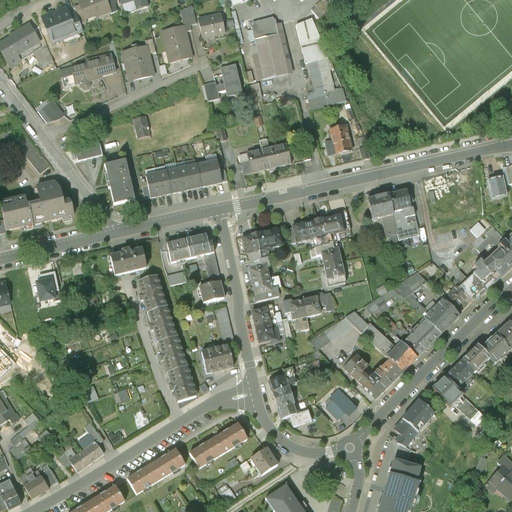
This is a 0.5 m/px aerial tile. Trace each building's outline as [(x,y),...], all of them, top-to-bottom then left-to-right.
[(105,0),(83,0),(77,2),(79,7),(83,18),(93,15),(95,19),(110,14),(106,4),(105,0)] [(119,0),(121,7),(134,4),(136,12),(148,9),(145,0),(119,0)] [(227,0),(230,9),(241,5),(254,0),(227,0)] [(317,18),(333,3),(330,0),(322,0),(311,11),(317,18)] [(113,1),(106,4),(110,14),(110,16),(117,14),(113,1)] [(79,7),(73,9),(75,15),(80,27),(85,25),(83,18),(79,7)] [(192,7),(186,10),(190,27),(197,26),(192,7)] [(66,10),(57,13),(58,16),(54,18),(54,17),(43,21),(52,44),(75,35),(69,18),(66,10)] [(186,10),(180,13),(183,29),(184,29),(185,34),(191,33),(190,27),(186,10)] [(75,15),(69,18),(75,35),(82,32),(80,27),(75,15)] [(220,16),(198,21),(202,41),(224,36),(220,16)] [(272,21),(252,25),(251,27),(263,81),(287,76),(275,23),(272,21)] [(28,26),(13,35),(15,38),(11,40),(11,38),(0,44),(0,52),(9,68),(32,54),(41,49),(41,47),(28,26)] [(183,29),(162,34),(169,65),(191,60),(185,34),(184,29),(183,29)] [(152,41),(145,43),(146,49),(148,57),(155,55),(152,41)] [(45,46),(41,47),(41,49),(32,54),(41,71),(53,65),(45,46)] [(146,49),(122,55),(124,64),(129,63),(134,83),(152,78),(148,58),(149,58),(148,57),(146,49)] [(111,57),(86,63),(87,67),(60,73),(62,80),(78,77),(81,90),(84,93),(88,92),(90,88),(89,83),(94,82),(93,80),(115,75),(111,57)] [(337,104),(347,101),(341,89),(334,91),(326,60),(308,65),(316,93),(307,95),(311,112),(319,110),(319,109),(337,105),(337,104)] [(235,67),(220,70),(223,86),(216,87),(217,94),(225,93),(227,99),(242,95),(235,67)] [(215,84),(203,87),(207,103),(219,101),(216,87),(215,84)] [(64,117),(52,101),(37,113),(46,124),(51,121),(52,123),(57,119),(58,121),(64,117)] [(147,116),(134,118),(136,138),(150,136),(147,116)] [(347,128),(329,132),(335,155),(341,154),(342,155),(349,154),(349,152),(352,151),(347,128)] [(11,131),(0,133),(0,144),(14,142),(11,131)] [(49,168),(23,135),(14,142),(40,175),(49,168)] [(285,146),(268,150),(266,141),(259,143),(261,151),(262,151),(266,171),(269,171),(270,173),(277,171),(277,169),(290,165),(285,146)] [(100,145),(83,149),(85,161),(102,157),(100,145)] [(367,148),(360,150),(363,161),(370,159),(367,148)] [(85,161),(83,149),(75,151),(78,163),(85,161)] [(308,149),(301,151),(304,162),(311,160),(308,149)] [(261,151),(246,155),(248,163),(241,165),(244,177),(266,171),(262,151),(261,151)] [(134,202),(125,162),(104,167),(104,168),(113,206),(113,207),(134,202)] [(217,163),(206,165),(211,187),(221,184),(219,173),(217,163)] [(206,165),(196,167),(201,189),(211,187),(206,165)] [(196,167),(186,169),(191,191),(201,189),(196,167)] [(186,169),(176,171),(181,193),(191,191),(186,169)] [(176,171),(166,173),(171,195),(181,193),(176,171)] [(225,171),(219,173),(221,184),(227,183),(225,171)] [(166,173),(156,176),(160,197),(171,195),(166,173)] [(156,176),(145,178),(147,188),(150,200),(160,197),(156,176)] [(455,177),(440,181),(447,210),(470,204),(467,194),(459,196),(455,177)] [(55,186),(37,190),(42,212),(33,214),(36,228),(44,226),(45,224),(73,218),(71,205),(65,206),(62,197),(55,186)] [(147,188),(142,189),(144,201),(150,200),(147,188)] [(409,191),(388,196),(393,216),(392,216),(397,235),(399,242),(419,237),(412,209),(410,209),(408,204),(412,203),(409,191)] [(388,196),(367,200),(372,221),(382,219),(392,216),(393,216),(388,196)] [(36,228),(33,214),(30,201),(1,208),(4,221),(6,232),(26,227),(28,230),(36,228)] [(350,231),(346,215),(341,216),(344,233),(350,231)] [(341,216),(317,221),(320,238),(323,247),(328,246),(328,244),(326,236),(334,234),(334,235),(344,233),(341,216)] [(392,216),(382,219),(386,237),(397,235),(392,216)] [(317,221),(303,224),(303,226),(307,241),(320,238),(317,221)] [(470,229),(477,237),(485,230),(478,222),(470,229)] [(303,226),(286,230),(289,245),(307,241),(303,226)] [(278,230),(255,235),(259,252),(261,261),(267,260),(269,259),(268,256),(273,255),(275,252),(274,251),(273,251),(273,249),(282,247),(278,230)] [(255,235),(241,238),(245,255),(247,255),(259,252),(255,235)] [(206,237),(186,241),(190,260),(203,257),(203,260),(198,262),(200,270),(205,269),(208,279),(218,277),(211,244),(208,245),(206,237)] [(241,238),(235,240),(238,257),(245,255),(241,238)] [(186,241),(167,245),(171,264),(190,260),(186,241)] [(511,250),(506,244),(505,242),(498,248),(500,250),(490,260),(503,276),(511,267),(511,250)] [(323,247),(309,250),(311,259),(321,256),(324,267),(340,264),(335,243),(328,244),(328,246),(323,247)] [(127,251),(121,252),(122,255),(110,258),(114,277),(144,270),(140,251),(127,254),(127,251)] [(259,252),(247,255),(250,270),(265,266),(266,268),(269,268),(267,260),(261,261),(259,252)] [(301,264),(299,254),(293,255),(295,266),(301,264)] [(484,264),(481,261),(474,267),(477,271),(458,288),(466,297),(473,304),(503,276),(490,260),(484,264)] [(72,264),(74,275),(83,274),(82,263),(72,264)] [(340,264),(324,267),(328,288),(345,284),(340,264)] [(438,270),(432,264),(424,269),(432,276),(438,270)] [(250,270),(248,270),(252,284),(269,280),(266,268),(265,266),(250,270)] [(40,284),(36,284),(40,303),(54,300),(53,293),(58,291),(54,273),(43,275),(44,277),(39,278),(40,284)] [(184,273),(167,277),(170,287),(186,283),(184,273)] [(417,273),(392,289),(403,300),(424,320),(436,308),(434,307),(435,306),(432,302),(425,309),(415,300),(417,298),(412,293),(426,283),(417,273)] [(156,277),(135,283),(146,314),(166,308),(156,277)] [(269,280),(252,284),(256,304),(278,299),(276,290),(280,289),(278,278),(269,280)] [(219,283),(198,287),(202,304),(223,300),(219,283)] [(5,284),(0,285),(0,313),(11,312),(5,284)] [(458,288),(457,287),(443,301),(453,310),(466,297),(458,288)] [(392,289),(363,309),(370,316),(373,313),(376,317),(398,301),(400,303),(403,300),(392,289)] [(321,295),(313,298),(313,300),(316,299),(318,308),(324,307),(322,300),(321,295)] [(329,298),(322,300),(324,307),(325,311),(333,309),(329,298)] [(313,300),(302,302),(306,319),(320,316),(318,308),(316,299),(313,300)] [(453,310),(443,301),(439,305),(438,303),(435,306),(434,307),(436,308),(424,320),(440,336),(459,317),(453,310)] [(290,302),(282,304),(285,315),(290,314),(288,305),(291,304),(290,302)] [(291,304),(288,305),(290,314),(292,322),(293,322),(295,332),(299,331),(300,333),(309,331),(306,319),(302,302),(291,304)] [(271,306),(262,308),(263,311),(265,310),(267,319),(274,318),(271,306)] [(214,309),(223,349),(229,348),(234,347),(225,307),(214,309)] [(175,337),(166,308),(146,314),(155,343),(175,337)] [(263,311),(251,313),(254,329),(269,326),(267,319),(265,310),(263,311)] [(212,311),(204,313),(207,325),(215,323),(212,311)] [(353,314),(345,320),(353,327),(360,334),(367,327),(353,314)] [(345,320),(322,334),(331,343),(335,339),(335,340),(339,337),(344,333),(344,334),(348,330),(349,331),(353,327),(345,320)] [(424,320),(408,335),(411,337),(402,346),(416,360),(440,336),(424,320)] [(511,326),(510,324),(496,336),(509,350),(511,352),(511,351),(511,326)] [(402,346),(400,344),(393,352),(389,347),(391,346),(369,325),(367,327),(360,334),(389,362),(402,374),(416,360),(402,346)] [(269,326),(254,329),(258,345),(270,343),(272,342),(270,333),(269,326)] [(277,332),(270,333),(272,342),(270,343),(271,345),(279,343),(277,332)] [(322,334),(308,343),(317,351),(321,348),(322,349),(325,345),(326,346),(331,343),(322,334)] [(496,336),(481,351),(488,359),(494,365),(509,350),(496,336)] [(175,337),(155,343),(165,375),(186,368),(175,337)] [(477,346),(461,362),(473,374),(474,375),(488,359),(481,351),(477,346)] [(223,349),(201,354),(206,376),(233,370),(229,348),(223,349)] [(356,356),(343,370),(362,388),(369,381),(368,381),(361,374),(368,368),(356,356)] [(4,358),(0,362),(0,377),(12,366),(4,358)] [(402,374),(389,362),(381,370),(380,369),(368,381),(369,381),(362,388),(375,400),(402,374)] [(461,362),(444,379),(456,390),(473,374),(461,362)] [(195,397),(186,368),(165,375),(175,404),(195,397)] [(296,368),(282,372),(284,377),(293,375),(297,373),(296,368)] [(284,377),(268,383),(272,394),(288,389),(296,386),(293,375),(284,377)] [(444,379),(432,391),(448,408),(455,401),(454,400),(460,394),(456,390),(444,379)] [(87,406),(98,400),(92,388),(80,393),(87,406)] [(288,389),(272,394),(277,411),(293,405),(288,389)] [(119,392),(120,402),(129,401),(128,390),(119,392)] [(356,409),(338,391),(330,399),(333,402),(326,409),(337,421),(344,414),(348,417),(356,409)] [(1,393),(0,393),(0,425),(9,420),(12,425),(20,421),(16,415),(15,416),(1,393)] [(478,413),(465,400),(456,408),(470,421),(478,413)] [(434,415),(419,402),(402,420),(418,434),(434,415)] [(293,405),(277,411),(280,421),(290,418),(293,428),(311,422),(308,412),(297,416),(293,405)] [(43,422),(34,412),(23,422),(28,427),(9,443),(14,448),(22,441),(21,440),(43,422)] [(418,434),(402,420),(393,430),(402,437),(396,444),(405,448),(418,434)] [(102,443),(90,426),(84,430),(89,436),(97,447),(102,443)] [(221,456),(246,441),(236,426),(212,441),(221,456)] [(117,434),(110,437),(112,443),(120,439),(117,434)] [(97,447),(89,436),(78,444),(84,452),(82,453),(90,465),(103,456),(97,447)] [(10,452),(16,461),(32,451),(24,439),(22,441),(14,448),(10,452)] [(197,470),(221,456),(212,441),(187,455),(197,470)] [(82,453),(75,458),(70,450),(63,454),(69,463),(77,474),(90,465),(82,453)] [(277,467),(266,450),(250,460),(261,477),(277,467)] [(160,482),(185,468),(175,451),(150,466),(160,482)] [(69,463),(63,454),(58,458),(65,466),(69,463)] [(511,470),(511,462),(504,455),(497,462),(502,467),(505,464),(511,471),(511,470)] [(247,462),(240,465),(244,471),(250,468),(247,462)] [(378,511),(408,511),(416,485),(414,485),(419,469),(394,462),(386,488),(385,488),(384,494),(378,511)] [(511,471),(505,464),(502,467),(488,482),(487,481),(484,485),(486,486),(491,481),(510,500),(511,498),(511,471)] [(57,482),(47,465),(41,469),(45,475),(41,478),(47,488),(57,482)] [(135,497),(160,482),(150,466),(125,480),(135,497)] [(20,478),(24,487),(32,500),(48,490),(47,488),(41,478),(37,472),(33,475),(30,469),(24,472),(25,474),(20,478)] [(21,506),(9,481),(0,485),(0,498),(7,510),(8,511),(21,506)] [(226,503),(235,498),(228,484),(218,489),(226,503)] [(302,511),(285,486),(265,500),(272,511),(302,511)] [(96,511),(110,511),(126,503),(116,488),(91,503),(96,511)] [(96,511),(91,503),(75,511),(96,511)]
